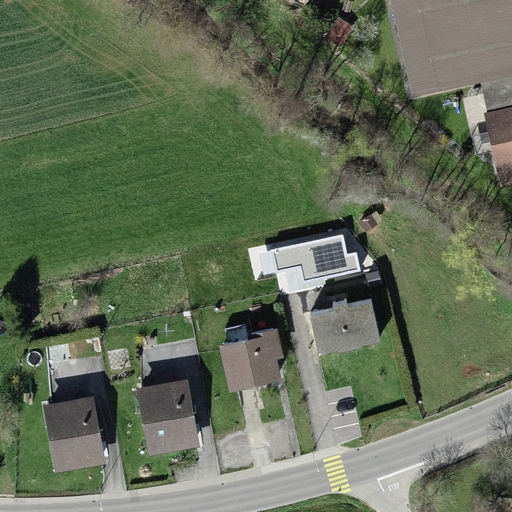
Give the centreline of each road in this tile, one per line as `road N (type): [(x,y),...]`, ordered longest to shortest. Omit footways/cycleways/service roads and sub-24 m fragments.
road 1 (primary): [(142,511),(361,471)]
road 2 (primary): [(361,471),(511,409)]
